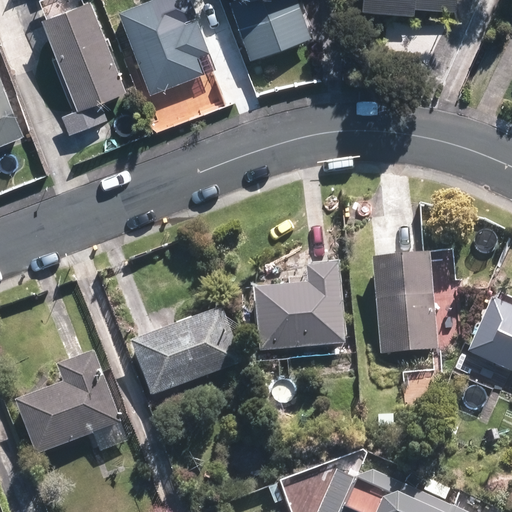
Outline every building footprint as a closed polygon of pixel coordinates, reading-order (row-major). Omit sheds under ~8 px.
[(178,0),(159,0),(126,12),(154,87),(204,69),(198,53),(206,50),(196,22),(187,25),(178,0)] [(239,0),(258,54),(312,35),(298,0),(239,0)] [(124,88),(94,5),(53,20),(83,103),(124,88)] [(0,146),(22,137),(0,82),(0,146)] [(104,118),(99,105),(73,115),(77,128),(104,118)] [(39,149),(23,156),(34,181),(50,174),(39,149)] [(429,256),(379,261),(387,349),(436,345),(429,256)] [(345,339),(338,264),(313,266),(314,283),(262,288),(268,346),(345,339)] [(511,363),(511,307),(498,301),(477,348),(511,363)] [(242,357),(224,309),(139,340),(157,388),(242,357)] [(119,416),(96,356),(67,366),(74,384),(26,401),(42,444),(119,416)] [(461,511),(376,471),(359,476),(357,480),(342,473),(323,511),(340,511),(341,510),(344,511),(461,511)]
